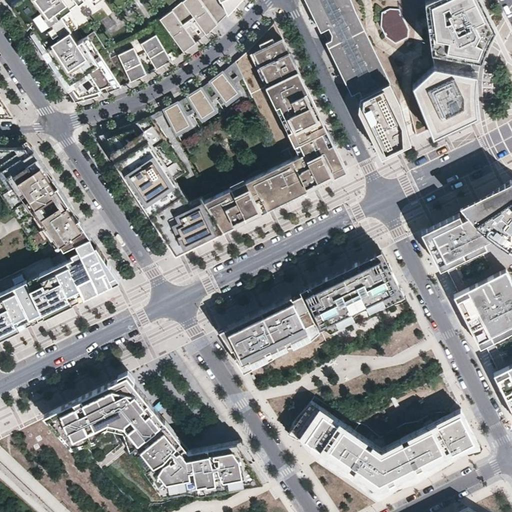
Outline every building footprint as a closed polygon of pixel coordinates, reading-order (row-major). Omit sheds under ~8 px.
[(14,0),(12,2),(70,90),(81,83),(89,95),(95,94),(99,92),(104,91),(110,88),(115,86),(121,84),(126,82),(130,80),(135,79),(137,78),(140,76),(142,75),(143,74),(149,72),(154,69),(160,66),(165,63),(165,62),(170,59),(151,24),(145,27),(140,30),(135,33),(130,37),(124,39),(123,40),(118,43),(111,46),(107,48),(103,50),(102,50),(91,33),(75,43),(67,31),(68,30),(59,15),(65,10),(67,13),(73,8),(71,4),(76,0),(78,0),(79,0),(14,0)] [(184,0),(173,9),(155,22),(177,55),(183,51),(187,48),(190,46),(191,45),(193,44),(196,42),(197,40),(201,37),(204,35),(206,33),(208,32),(211,29),(213,27),(217,23),(210,12),(221,3),(227,14),(228,13),(231,10),(234,6),(236,4),(238,2),(239,0),(184,0)] [(308,0),(359,103),(360,94),(391,79),(357,14),(351,0),(308,0)] [(400,99),(410,137),(414,136),(430,128),(414,85),(435,64),(432,47),(429,23),(429,21),(428,17),(426,0),(351,0),(357,14),(391,79),(400,99)] [(426,0),(428,17),(429,21),(429,23),(432,47),(473,54),(478,55),(480,50),(482,43),(485,36),(488,29),(491,24),(479,0),(426,0)] [(227,14),(221,3),(210,12),(217,23),(222,18),(225,15),(227,14)] [(68,30),(75,25),(67,13),(65,10),(59,15),(68,30)] [(263,209),(346,169),(340,156),(307,87),(292,57),(274,21),(270,26),(267,29),(264,33),(260,38),(256,41),(252,46),(248,49),(245,52),(240,57),(235,61),(243,77),(253,96),(276,144),(282,157),(211,191),(231,225),(263,209)] [(471,62),(473,54),(432,47),(435,64),(469,70),(471,62)] [(235,61),(230,65),(241,79),(243,77),(235,61)] [(469,70),(435,64),(414,85),(430,128),(433,135),(454,124),(476,114),(475,108),(474,101),(473,92),(474,81),(475,71),(469,70)] [(215,77),(211,80),(226,100),(238,91),(222,72),(220,74),(218,75),(215,77)] [(359,103),(382,151),(410,137),(400,99),(391,79),(360,94),(359,103)] [(81,83),(70,90),(76,99),(82,97),(89,95),(81,83)] [(190,95),(189,95),(202,116),(214,108),(201,87),(199,88),(199,89),(197,89),(197,90),(195,91),(194,92),(190,95)] [(0,117),(13,118),(0,97),(0,117)] [(167,107),(165,108),(176,130),(188,124),(177,102),(175,103),(172,105),(167,107)] [(186,171),(150,115),(144,118),(135,121),(131,123),(126,125),(119,128),(114,129),(109,131),(104,132),(99,134),(108,148),(154,217),(176,251),(210,235),(224,228),(203,196),(202,195),(190,201),(175,178),(186,171)] [(15,146),(0,145),(0,191),(15,214),(44,257),(75,242),(91,235),(69,201),(53,177),(32,145),(19,146),(15,146)] [(511,179),(510,177),(460,202),(465,208),(466,210),(461,213),(460,210),(420,230),(438,267),(445,263),(459,291),(453,294),(480,346),(486,342),(499,369),(492,372),(511,412),(511,179)] [(231,225),(211,191),(203,196),(224,228),(231,225)] [(0,321),(2,320),(9,317),(12,324),(55,303),(52,296),(65,290),(69,297),(89,287),(91,293),(119,279),(102,253),(99,248),(91,235),(75,242),(78,247),(70,251),(72,256),(38,272),(40,277),(31,281),(28,282),(26,278),(0,291),(0,321)] [(406,290),(402,283),(385,247),(375,252),(343,268),(304,287),(321,322),(322,325),(326,323),(331,325),(349,319),(354,310),(372,301),(382,303),(399,295),(406,290)] [(31,281),(40,277),(38,272),(28,277),(31,281)] [(89,287),(69,297),(65,290),(52,296),(55,303),(12,324),(9,317),(2,320),(0,321),(0,337),(67,304),(90,293),(91,293),(89,287)] [(323,327),(321,322),(304,287),(290,293),(259,308),(222,326),(244,360),(248,366),(274,356),(291,342),(314,337),(323,327)] [(147,364),(137,368),(141,378),(151,374),(147,364)] [(119,420),(137,441),(168,416),(149,393),(131,371),(118,377),(104,384),(85,393),(55,408),(81,438),(119,420)] [(456,449),(479,438),(461,401),(382,442),(317,395),(294,428),(318,444),(346,463),(381,487),(409,473),(456,449)] [(168,416),(137,441),(177,490),(267,473),(244,437),(204,444),(192,446),(181,433),(168,416)]
